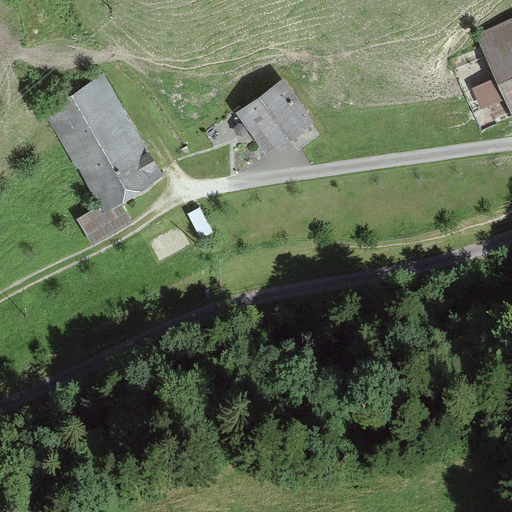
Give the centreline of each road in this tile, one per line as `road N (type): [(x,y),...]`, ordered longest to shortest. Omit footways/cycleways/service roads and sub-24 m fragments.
road 1 (track): [(0,408),(147,338),(241,306),(430,271),(511,243)]
road 2 (track): [(184,195),(511,147)]
road 3 (track): [(184,195),(146,224),(0,301)]
